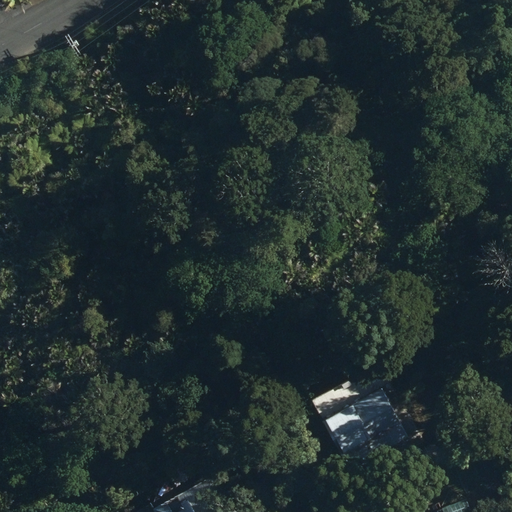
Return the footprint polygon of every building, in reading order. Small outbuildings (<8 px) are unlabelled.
[(307,403),(317,422),(315,423),(326,441),(328,440),(345,471),(404,437),(366,369),(307,403)] [(511,408),(499,412),(506,434),(511,431),(511,408)] [(471,436),(479,456),(498,448),(489,428),(471,436)] [(212,511),(198,484),(146,511),(212,511)] [(468,511),(463,498),(439,509),(440,511),(468,511)]
